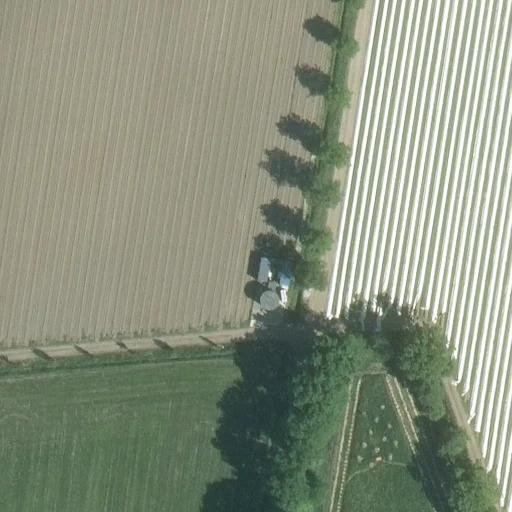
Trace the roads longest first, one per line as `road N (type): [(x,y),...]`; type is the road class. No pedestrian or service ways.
road 1 (track): [(296,341),(0,364)]
road 2 (track): [(278,511),(299,397),(296,341)]
